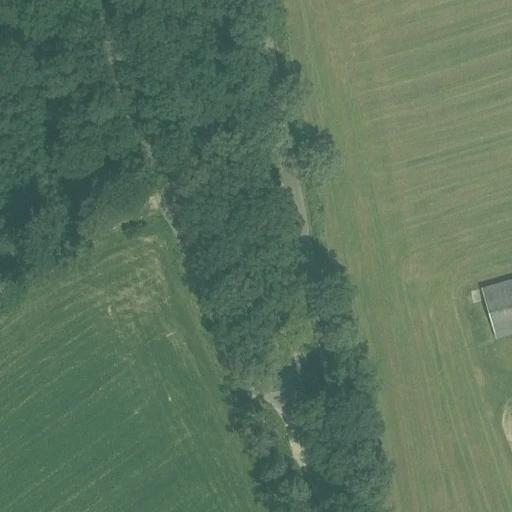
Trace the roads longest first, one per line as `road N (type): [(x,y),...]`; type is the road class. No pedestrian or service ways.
road 1 (unclassified): [(341,511),(347,448),(255,0)]
road 2 (unclassified): [(293,408),(271,401),(243,372),(221,330),(163,195),(98,0)]
road 3 (unclassified): [(293,408),(156,0)]
road 4 (track): [(163,195),(70,226),(0,235)]
